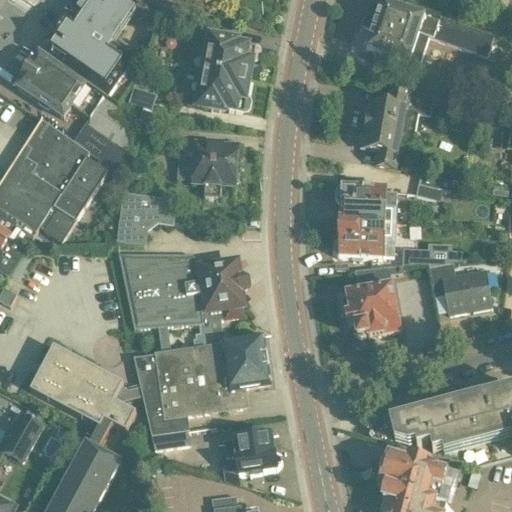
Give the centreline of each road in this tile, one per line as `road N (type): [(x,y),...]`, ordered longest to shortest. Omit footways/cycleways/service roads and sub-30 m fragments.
road 1 (tertiary): [(310,0),(283,138),(278,233),(303,405)]
road 2 (residential): [(303,405),(511,356)]
